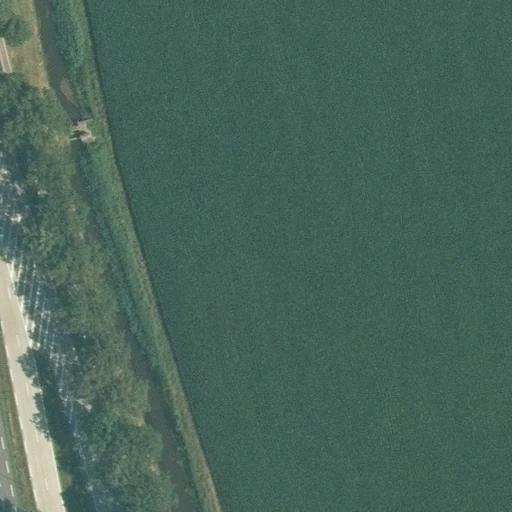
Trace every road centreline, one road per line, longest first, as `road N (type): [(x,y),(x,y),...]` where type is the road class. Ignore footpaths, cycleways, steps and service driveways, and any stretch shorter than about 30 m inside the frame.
road 1 (primary): [(111,511),(71,370),(0,176)]
road 2 (primary): [(0,231),(13,336),(53,511)]
